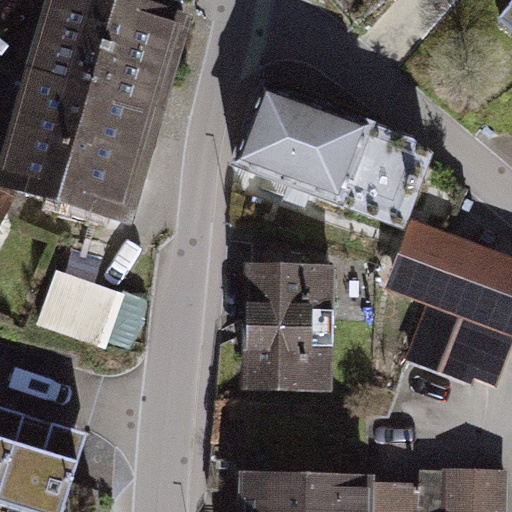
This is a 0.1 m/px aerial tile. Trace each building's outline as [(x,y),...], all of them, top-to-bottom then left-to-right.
[(112,0),(61,0),(4,200),(139,239),(144,221),(201,25),(112,0)] [(282,92),(246,175),(414,233),(435,166),(423,149),(282,92)] [(0,198),(0,243),(18,208),(0,198)] [(402,302),(430,313),(407,373),(478,400),(502,340),(511,344),(511,267),(428,235),(402,302)] [(244,281),(246,405),(375,403),(373,279),(244,281)] [(130,304),(61,280),(43,333),(112,357),(130,304)] [(0,511),(4,511),(32,422),(0,412),(0,511)] [(74,511),(96,442),(33,423),(5,511),(74,511)] [(377,480),(375,511),(509,511),(511,478),(421,475),(420,492),(377,480)] [(375,511),(377,480),(247,480),(246,511),(375,511)]
